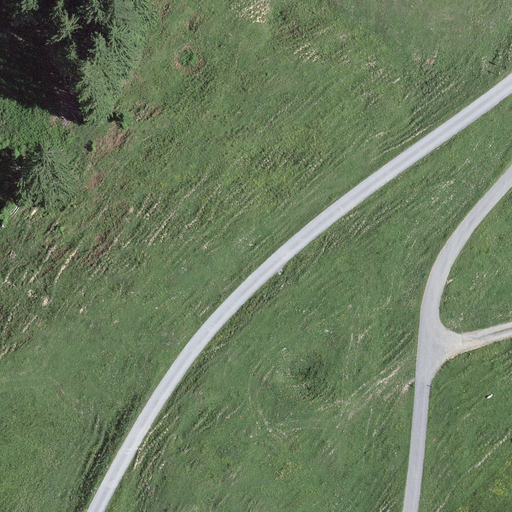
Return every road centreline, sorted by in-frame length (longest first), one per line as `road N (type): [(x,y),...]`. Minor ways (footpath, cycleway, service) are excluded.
road 1 (track): [(97,511),(160,398),(244,290),(321,222),(511,82)]
road 2 (track): [(411,511),(439,274),(511,178)]
